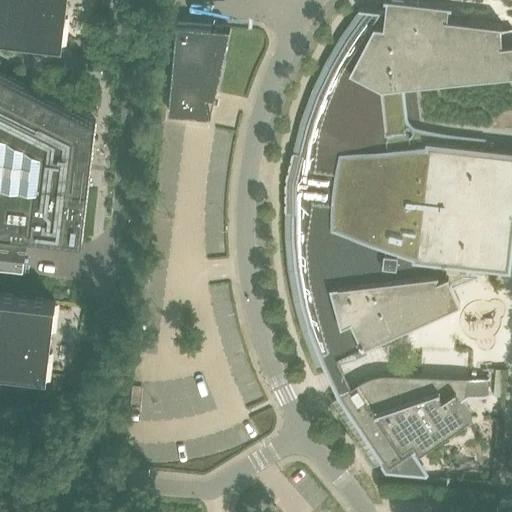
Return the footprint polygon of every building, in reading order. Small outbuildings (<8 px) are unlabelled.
[(0,230),(26,233),(82,240),(96,120),(0,71),(0,32),(63,40),(67,0),(0,0),(0,370),(47,376),(56,300),(0,293),(0,230)] [(477,273),(497,275),(498,266),(509,267),(511,237),(511,151),(429,141),(425,132),(425,131),(421,132),(416,134),(411,136),(399,140),(399,136),(393,85),(491,75),(490,63),(505,62),(503,44),(511,43),(511,27),(501,29),(500,24),(502,25),(503,23),(447,16),(449,5),(452,5),(452,2),(430,0),(386,0),(386,9),(359,6),(359,8),(361,8),(356,14),(341,35),(326,62),(312,91),(301,120),(294,151),(300,152),(298,164),(299,166),(297,167),(296,169),(294,171),(293,173),(292,175),(291,177),(290,179),(290,181),(290,184),(290,186),(291,188),(291,191),(292,193),(294,195),(296,197),(294,199),(292,210),(286,210),(286,237),(289,269),(295,300),(303,330),(317,366),(323,363),(323,364),(338,357),(448,307),(440,290),(465,279),(473,277),(476,276),(477,273)] [(177,21),(171,87),(169,110),(211,114),(230,26),(177,21)] [(0,268),(22,271),(24,258),(0,255),(0,268)] [(351,386),(337,395),(338,396),(332,399),(376,465),(381,461),(387,469),(386,471),(426,475),(426,472),(412,451),(418,447),(420,450),(472,415),(461,398),(468,393),(488,394),(489,377),(390,373),(386,373),(382,373),(378,374),(375,374),(371,376),(367,377),(363,379),(360,380),(356,383),(353,385),(351,386)]
